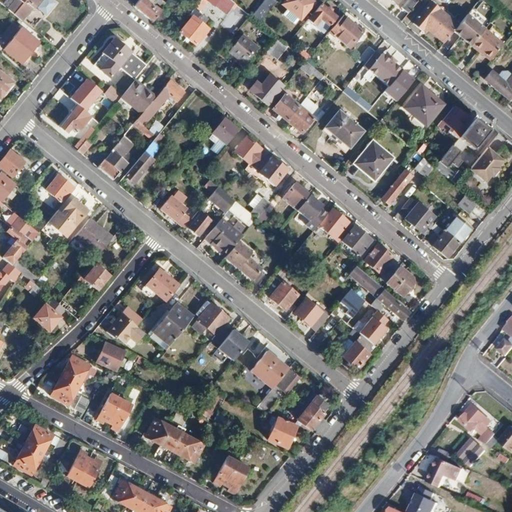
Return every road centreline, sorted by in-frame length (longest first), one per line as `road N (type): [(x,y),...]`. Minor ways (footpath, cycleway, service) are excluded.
road 1 (residential): [(113,5),(449,281)]
road 2 (residential): [(358,396),(159,235)]
road 3 (residential): [(11,394),(230,511)]
road 4 (residential): [(11,394),(85,330),(159,235)]
road 5 (residential): [(511,128),(354,0)]
road 6 (residential): [(159,235),(20,117)]
road 7 (residential): [(364,511),(438,415),(466,361)]
road 8 (residential): [(358,396),(262,511)]
road 9 (residential): [(449,281),(358,396)]
road 10 (residential): [(113,5),(20,117)]
